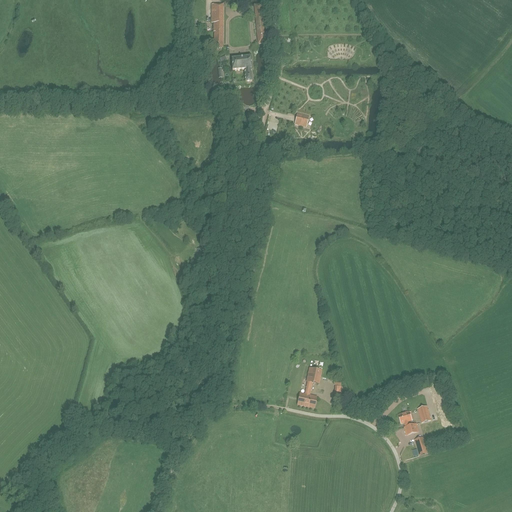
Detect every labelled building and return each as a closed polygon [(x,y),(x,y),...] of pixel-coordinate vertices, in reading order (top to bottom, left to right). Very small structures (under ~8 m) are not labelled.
[(283,24),(290,24),(289,3),(280,3),(281,20),(283,20),(283,24)] [(213,24),(223,24),(223,5),(212,5),(212,24),(213,24)] [(254,5),(257,39),(258,45),(265,44),(262,5),(254,5)] [(223,24),(213,24),(213,32),(214,32),(214,48),(223,48),(223,24)] [(244,70),(251,70),(251,58),(232,60),(232,71),(244,70)] [(309,117),(297,114),(295,125),(306,127),(309,117)] [(307,382),(308,382),(305,395),(300,394),(298,405),(315,409),(317,398),(310,396),(312,383),(318,384),(319,377),(320,377),(321,371),(310,369),(307,382)] [(439,395),(432,397),(440,426),(447,424),(439,395)] [(422,423),(431,421),(427,407),(418,410),(422,423)] [(404,423),(405,428),(406,427),(413,426),(411,418),(412,418),(411,413),(410,414),(409,413),(408,413),(408,412),(404,413),(404,414),(399,416),(401,424),(404,423)] [(413,426),(406,427),(405,428),(404,428),(406,436),(418,433),(416,425),(413,426)] [(415,441),(418,450),(426,447),(423,438),(415,441)]
